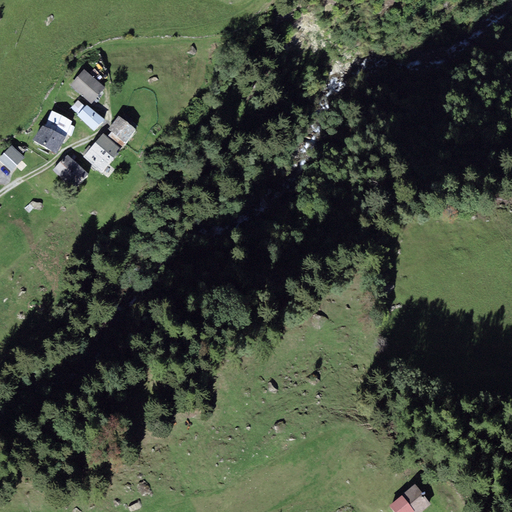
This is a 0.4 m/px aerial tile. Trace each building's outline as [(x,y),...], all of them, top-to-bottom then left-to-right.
[(87,72),(73,86),(92,104),(105,90),(87,72)] [(79,105),(73,111),(95,133),(105,122),(90,107),(85,111),(79,105)] [(71,124),(50,113),(35,145),(56,155),(71,124)] [(121,118),(110,131),(125,144),(136,132),(121,118)] [(121,149),(104,135),(85,156),(103,171),(121,149)] [(89,178),(69,157),(53,171),(74,192),(89,178)] [(416,486),(390,509),(392,511),(423,511),(432,505),(416,486)]
